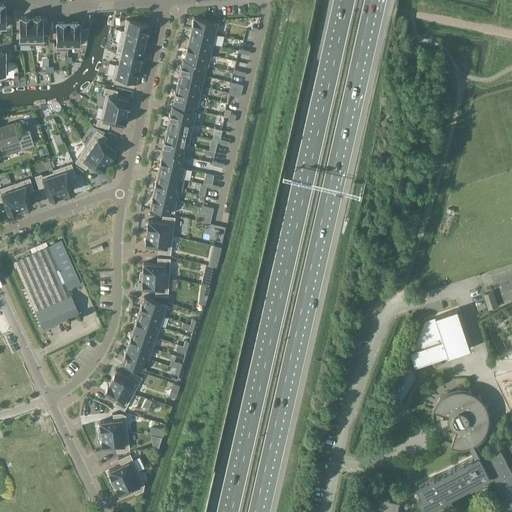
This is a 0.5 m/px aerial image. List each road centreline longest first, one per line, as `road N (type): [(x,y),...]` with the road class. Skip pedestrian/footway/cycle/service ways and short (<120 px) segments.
road 1 (motorway): [(348,0),(231,511)]
road 2 (motorway): [(255,511),(371,0)]
road 3 (track): [(394,310),(437,188),(464,76)]
road 4 (residential): [(50,400),(95,361),(108,334),(125,189)]
road 5 (residential): [(125,189),(169,0)]
road 6 (residential): [(0,232),(125,189)]
road 7 (residential): [(104,511),(50,400)]
road 8 (residential): [(50,400),(0,291)]
